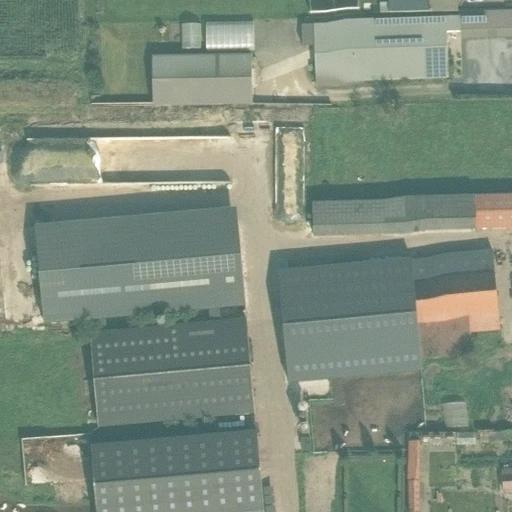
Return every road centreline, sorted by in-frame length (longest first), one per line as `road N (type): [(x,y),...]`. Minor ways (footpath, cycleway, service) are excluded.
road 1 (unknown): [(291,511),(261,254)]
road 2 (unknown): [(386,243),(511,244)]
